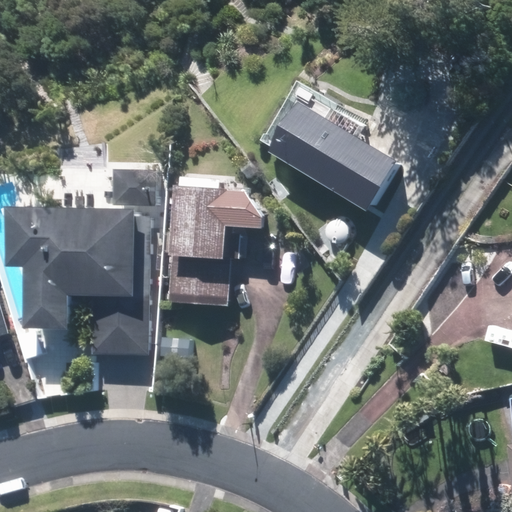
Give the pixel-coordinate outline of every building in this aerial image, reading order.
[(283,156),(381,214),(411,165),(365,138),(370,129),(331,105),(325,113),(312,106),(283,156)] [(122,173),(121,206),(163,207),(163,173),(122,173)] [(187,253),(185,300),(238,304),(242,222),(282,224),(283,218),(283,213),(266,191),(248,190),(248,188),(197,186),(197,193),(189,193),(187,253)] [(157,210),(28,208),(26,266),(46,267),(45,327),(91,328),(91,295),(109,295),(108,352),(165,353),(167,216),(156,215),(157,210)] [(0,341),(16,337),(0,284),(0,341)] [(42,330),(25,335),(32,360),(50,354),(45,339),(42,330)]
